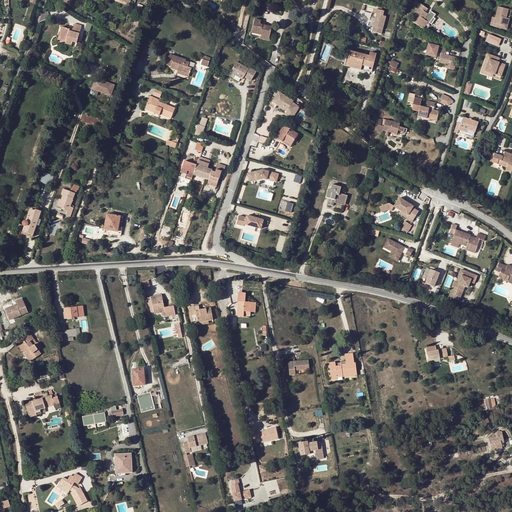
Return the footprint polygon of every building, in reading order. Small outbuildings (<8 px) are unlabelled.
[(422,27),(428,18),(426,16),(428,13),(425,11),(428,8),(420,3),(418,6),(419,7),(410,19),(422,27)] [(387,10),(375,7),(374,12),(376,12),(372,25),(383,28),(387,10)] [(503,25),(506,16),(508,9),(498,7),(495,17),(492,16),(490,25),(493,26),(494,23),(503,25)] [(509,17),(506,16),(503,25),(494,23),(493,26),(506,29),(509,17)] [(261,24),(261,23),(260,22),(260,20),(254,19),(251,32),(261,35),(270,37),(272,27),(265,25),(261,24)] [(74,24),(73,28),(72,32),(69,31),(69,29),(67,28),(61,27),(58,37),(66,40),(66,42),(72,44),(72,42),(76,43),(81,26),(74,24)] [(500,45),(502,38),(488,34),(486,41),(500,45)] [(461,40),(456,38),(452,46),(457,48),(461,40)] [(153,46),(142,42),(140,46),(141,46),(137,57),(143,60),(146,52),(150,54),(153,46)] [(446,49),(438,47),(437,54),(441,55),(439,63),(446,64),(445,68),(454,70),(457,58),(445,55),(446,49)] [(350,51),(346,64),(361,67),(362,65),(372,68),(376,54),(370,52),(369,56),(350,51)] [(488,53),(486,58),(489,59),(485,71),(494,74),(502,77),(506,65),(498,62),(499,57),(488,53)] [(166,65),(171,66),(175,68),(176,66),(178,67),(177,70),(189,74),(191,68),(193,64),(189,62),(185,61),(186,60),(170,54),(166,65)] [(210,57),(203,55),(200,64),(207,66),(210,57)] [(489,59),(486,58),(481,73),(493,77),(494,74),(485,71),(489,59)] [(392,59),(388,68),(395,71),(400,62),(392,59)] [(248,66),(247,67),(246,66),(237,61),(229,75),(239,81),(241,77),(243,78),(244,76),(251,80),(257,71),(250,67),(248,66)] [(112,95),(115,84),(96,77),(92,88),(112,95)] [(464,93),(469,95),(473,83),(468,81),(464,93)] [(161,97),(163,91),(156,88),(153,95),(161,97)] [(270,105),(275,108),(276,106),(294,117),(301,104),(278,91),(270,105)] [(148,100),(146,106),(155,110),(154,113),(159,115),(160,114),(171,118),(175,108),(159,102),(160,100),(149,95),(147,100),(148,100)] [(447,98),(441,95),(438,101),(440,102),(439,105),(445,107),(446,107),(447,107),(449,106),(450,105),(451,105),(452,104),(452,103),(452,102),(447,98)] [(422,99),(414,97),(411,110),(418,112),(420,106),(422,99)] [(418,115),(427,118),(427,115),(437,118),(439,111),(433,110),(435,103),(427,101),(425,107),(420,106),(418,115)] [(101,120),(83,114),(81,121),(84,122),(88,123),(91,124),(91,122),(99,125),(101,120)] [(463,115),(462,115),(460,122),(457,121),(456,124),(453,131),(457,132),(458,129),(466,132),(467,129),(467,128),(475,131),(478,120),(463,115)] [(352,117),(346,124),(350,127),(355,120),(352,117)] [(399,123),(385,119),(384,125),(380,124),(382,118),(377,117),(374,129),(382,131),(382,130),(396,134),(398,128),(404,130),(405,127),(399,125),(399,123)] [(198,124),(195,134),(201,136),(204,126),(199,125),(198,124)] [(276,138),(282,142),(283,140),(291,145),(298,134),(284,125),(276,138)] [(266,143),(268,137),(261,135),(259,141),(266,143)] [(176,143),(167,139),(165,143),(175,147),(176,143)] [(491,162),(500,165),(500,163),(502,164),(502,165),(506,167),(505,170),(511,172),(511,168),(511,154),(504,151),(503,156),(494,153),(491,162)] [(210,160),(199,157),(196,165),(193,174),(209,179),(208,182),(210,182),(209,184),(216,187),(219,179),(221,173),(223,174),(225,166),(218,163),(215,172),(212,171),(212,169),(208,168),(210,160)] [(186,176),(192,178),(193,174),(196,165),(184,160),(179,176),(185,178),(186,176)] [(264,169),(248,172),(249,181),(263,178),(278,182),(280,173),(268,170),(269,170),(264,169)] [(45,172),(42,181),(50,184),(53,174),(45,172)] [(79,186),(73,183),(70,190),(76,192),(79,186)] [(341,187),(332,184),(330,189),(328,189),(326,197),(329,198),(327,204),(332,206),(334,198),(337,199),(336,202),(343,204),(346,197),(339,195),(341,187)] [(75,194),(63,189),(61,194),(63,195),(61,199),(60,199),(57,207),(67,211),(66,215),(70,217),(74,206),(71,205),(75,194)] [(401,210),(408,214),(407,217),(413,221),(419,210),(412,207),(413,205),(399,198),(395,206),(394,207),(401,210)] [(395,206),(389,203),(380,207),(382,213),(389,210),(392,211),(394,207),(395,206)] [(23,231),(33,235),(37,225),(38,225),(40,220),(38,219),(41,211),(35,209),(35,211),(30,209),(26,221),(25,221),(24,221),(23,222),(23,223),(23,224),(24,225),(24,226),(23,231)] [(107,214),(104,229),(118,231),(119,227),(120,217),(107,214)] [(240,214),(237,222),(262,229),(265,218),(247,214),(246,216),(240,214)] [(50,233),(56,234),(59,221),(53,220),(50,233)] [(409,232),(413,224),(405,221),(401,228),(409,232)] [(466,249),(476,253),(481,239),(485,241),(486,235),(479,233),(477,238),(471,236),(471,234),(456,229),(458,225),(454,223),(450,232),(455,234),(452,240),(467,246),(466,249)] [(118,231),(104,229),(104,233),(121,235),(122,228),(119,227),(118,231)] [(384,247),(392,251),(394,252),(392,256),(399,259),(405,247),(388,238),(384,247)] [(394,252),(392,251),(389,257),(398,261),(399,259),(392,256),(394,252)] [(499,276),(503,278),(508,279),(509,278),(511,278),(511,265),(508,264),(508,265),(500,262),(497,270),(501,271),(499,276)] [(435,286),(440,272),(431,268),(426,282),(435,286)] [(462,269),(459,275),(462,276),(459,283),(457,282),(455,281),(453,286),(463,290),(465,286),(468,287),(470,282),(475,284),(478,276),(462,269)] [(146,290),(152,289),(149,279),(143,281),(146,290)] [(243,317),(244,314),(244,311),(250,312),(254,312),(255,302),(245,302),(245,292),(237,292),(236,301),(239,301),(238,316),(243,317)] [(156,301),(156,296),(150,297),(154,314),(165,311),(163,301),(163,299),(156,301)] [(10,307),(4,309),(9,320),(28,313),(23,298),(15,301),(16,304),(10,307)] [(197,323),(208,321),(213,320),(210,308),(199,309),(198,305),(190,307),(192,315),(196,314),(197,323)] [(64,308),(65,312),(67,312),(67,318),(84,316),(83,306),(64,308)] [(77,335),(76,329),(63,330),(62,325),(57,326),(60,339),(60,338),(61,342),(74,340),(73,336),(77,335)] [(17,344),(23,352),(26,350),(27,352),(32,360),(41,354),(34,344),(33,345),(30,341),(33,338),(30,334),(23,339),(24,340),(17,344)] [(435,350),(434,346),(426,348),(428,360),(444,357),(442,349),(436,350),(435,350)] [(26,350),(23,352),(30,362),(32,360),(27,352),(26,350)] [(335,362),(334,362),(329,363),(331,376),(337,375),(337,377),(343,376),(357,375),(355,363),(354,363),(353,354),(345,354),(346,363),(346,364),(341,365),(341,366),(335,366),(335,364),(335,362)] [(296,360),(297,368),(308,366),(307,358),(296,360)] [(294,369),(297,368),(296,360),(293,361),(293,362),(287,363),(289,374),(295,373),(294,369)] [(144,368),(132,369),(133,386),(145,385),(144,368)] [(33,403),(32,401),(25,403),(29,416),(41,413),(40,409),(45,407),(44,404),(53,401),(52,395),(53,394),(51,390),(47,391),(47,392),(43,394),(42,391),(35,393),(37,400),(37,402),(33,403)] [(152,396),(151,393),(151,392),(137,396),(141,413),(155,409),(152,396)] [(83,415),(84,424),(107,421),(106,412),(83,415)] [(258,428),(253,429),(255,436),(255,439),(260,438),(261,443),(278,439),(277,432),(275,426),(267,428),(267,430),(264,430),(259,431),(258,428)] [(501,431),(495,433),(496,437),(488,438),(491,449),(496,448),(497,449),(502,448),(501,443),(503,442),(501,431)] [(190,447),(204,443),(202,433),(186,437),(187,440),(188,443),(184,445),(186,452),(191,451),(190,447)] [(301,455),(309,454),(309,451),(308,443),(307,441),(299,442),(301,455)] [(315,450),(315,453),(317,460),(323,459),(321,444),(317,444),(317,442),(311,443),(308,443),(309,451),(315,450)] [(117,458),(115,458),(115,459),(119,459),(119,470),(124,470),(124,472),(132,472),(131,468),(132,468),(132,457),(131,457),(131,453),(117,454),(117,458)] [(195,464),(192,453),(186,455),(189,466),(195,464)] [(119,459),(115,459),(116,473),(124,472),(124,470),(119,470),(119,459)] [(82,477),(79,475),(73,477),(68,478),(67,480),(64,478),(62,479),(60,482),(65,485),(62,489),(68,493),(70,490),(72,491),(74,493),(72,494),(76,501),(78,500),(81,504),(87,501),(79,488),(76,489),(73,484),(76,481),(77,484),(82,477)] [(252,497),(251,489),(241,490),(239,479),(231,480),(234,500),(252,497)] [(64,503),(61,499),(55,503),(58,507),(64,503)]
